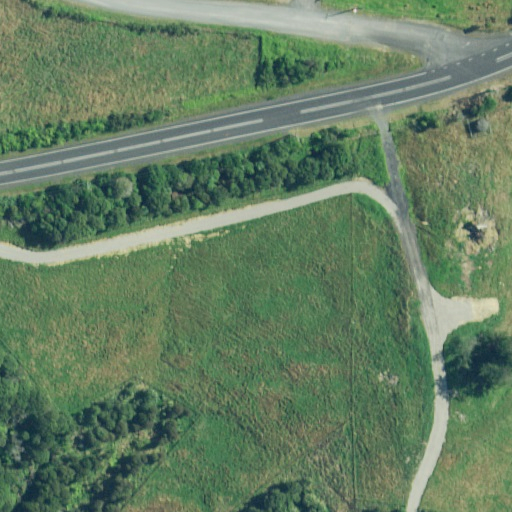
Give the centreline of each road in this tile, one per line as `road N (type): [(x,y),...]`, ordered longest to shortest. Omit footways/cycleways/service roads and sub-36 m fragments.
road 1 (tertiary): [(0,173),(471,70)]
road 2 (unclassified): [(115,0),(422,39),(460,53),(471,70)]
